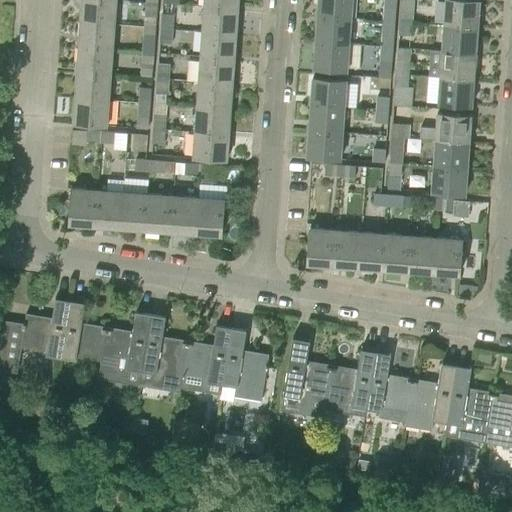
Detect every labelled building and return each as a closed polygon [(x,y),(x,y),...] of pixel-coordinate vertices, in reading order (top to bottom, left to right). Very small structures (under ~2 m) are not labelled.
[(81,0),(80,22),(114,25),(115,0),(81,0)] [(237,0),(204,0),(204,6),(237,9),(237,0)] [(317,0),(317,16),(350,18),(351,0),(317,0)] [(382,0),(382,8),(392,8),(393,0),(382,0)] [(400,0),(400,9),(399,22),(411,23),(412,0),(400,0)] [(479,2),(459,0),(456,0),(445,0),(444,25),(477,28),(479,2)] [(156,3),(145,2),(144,16),(155,17),(156,3)] [(237,9),(204,6),(202,31),(235,34),(237,9)] [(161,14),(160,28),(170,29),(171,14),(161,14)] [(317,16),(315,42),(348,45),(350,18),(317,16)] [(80,22),(78,48),(112,50),(114,25),(80,22)] [(411,23),(399,22),(398,36),(410,36),(411,23)] [(477,28),(444,25),(442,51),(475,54),(477,28)] [(170,29),(160,28),(159,43),(169,43),(170,29)] [(235,34),(202,31),(200,57),(234,59),(235,34)] [(380,33),(379,46),(390,47),(391,34),(380,33)] [(142,38),(141,52),(153,53),(154,39),(142,38)] [(348,45),(315,42),(313,68),(346,71),(348,45)] [(390,47),(379,46),(377,78),(388,79),(390,47)] [(78,48),(76,73),(110,75),(112,50),(78,48)] [(475,54),(442,51),(430,50),(428,77),(440,78),(473,80),(475,54)] [(153,53),(141,52),(140,67),(152,68),(153,53)] [(200,64),(198,82),(232,85),(234,59),(200,57),(200,61),(200,64)] [(187,60),(185,81),(188,81),(198,82),(200,64),(200,61),(187,60)] [(397,61),(396,74),(407,75),(408,62),(397,61)] [(156,79),(167,80),(168,65),(157,65),(156,79)] [(110,75),(76,73),(74,98),(108,101),(110,75)] [(407,75),(396,74),(393,105),(411,106),(412,88),(406,88),(407,75)] [(346,81),(332,80),(312,78),(310,105),(344,107),(346,81)] [(473,80),(440,78),(438,104),(471,106),(473,80)] [(167,80),(156,79),(155,93),(166,94),(167,80)] [(232,85),(198,82),(197,107),(230,110),(232,85)] [(139,89),(138,103),(149,104),(150,89),(139,89)] [(375,110),(385,111),(386,98),(376,97),(375,110)] [(108,101),(74,98),(72,123),(106,126),(108,101)] [(149,104),(138,103),(136,128),(148,128),(149,104)] [(310,105),(308,131),(342,133),(344,107),(310,105)] [(411,106),(393,105),(391,135),(403,136),(409,137),(411,106)] [(197,107),(195,133),(228,135),(230,110),(197,107)] [(385,111),(375,110),(374,123),(384,124),(385,111)] [(437,114),(436,128),(420,127),(419,139),(435,140),(468,142),(470,116),(437,114)] [(153,130),(164,130),(165,115),(154,115),(153,130)] [(97,142),(97,131),(83,130),(82,141),(97,142)] [(153,130),(152,144),(163,144),(163,131),(164,130),(153,130)] [(97,131),(97,142),(100,143),(115,144),(116,133),(97,131)] [(342,133),(308,131),(306,157),(340,160),(342,133)] [(228,135),(195,133),(193,158),(226,160),(228,135)] [(403,136),(391,135),(389,163),(401,164),(403,136)] [(435,140),(433,166),(467,169),(468,142),(435,140)] [(382,149),(372,148),(371,162),(381,163),(382,149)] [(149,171),(150,160),(135,159),(134,170),(149,171)] [(165,161),(150,160),(149,171),(164,172),(165,161)] [(200,175),(201,165),(185,163),(184,174),(200,175)] [(215,166),(201,165),(200,175),(214,177),(215,166)] [(339,177),(340,166),(325,165),(324,176),(339,177)] [(340,166),(339,177),(354,178),(355,167),(340,166)] [(467,169),(433,166),(431,193),(465,195),(467,169)] [(387,189),(399,190),(400,177),(388,176),(387,189)] [(97,190),(91,190),(71,188),(69,223),(94,225),(97,190)] [(122,192),(97,190),(94,225),(119,227),(122,192)] [(147,194),(122,192),(119,227),(145,229),(147,194)] [(147,194),(145,229),(170,231),(173,196),(147,194)] [(387,208),(388,196),(374,195),(373,207),(387,208)] [(173,196),(170,231),(195,233),(198,198),(173,196)] [(388,196),(387,208),(402,208),(403,197),(388,196)] [(198,198),(195,233),(221,235),(223,200),(198,198)] [(438,210),(438,199),(424,198),(423,209),(438,210)] [(438,199),(438,210),(453,211),(453,200),(438,199)] [(335,230),(329,230),(309,228),(307,264),(332,265),(335,230)] [(360,232),(335,230),(332,265),(357,267),(360,232)] [(385,234),(360,232),(357,267),(383,269),(385,234)] [(385,234),(383,269),(408,271),(411,236),(385,234)] [(411,236),(408,271),(433,273),(436,238),(411,236)] [(461,240),(436,238),(433,273),(459,275),(461,240)] [(459,285),(458,293),(473,294),(473,286),(459,285)] [(4,321),(1,340),(0,344),(0,369),(16,373),(21,347),(45,351),(44,355),(59,357),(69,301),(55,298),(51,318),(25,314),(24,324),(4,321)] [(84,303),(69,301),(59,357),(75,360),(75,357),(101,361),(106,327),(81,323),(84,303)] [(106,327),(101,361),(98,377),(125,382),(127,369),(140,371),(150,314),(135,311),(132,331),(106,327)] [(150,314),(140,371),(137,384),(178,391),(179,385),(187,341),(162,336),(165,316),(150,314)] [(187,341),(179,385),(220,392),(221,384),(231,328),(216,325),(212,345),(187,341)] [(231,328),(221,384),(234,387),(233,394),(261,399),(268,354),(242,350),(246,330),(231,328)] [(292,338),(280,410),(322,418),(324,409),(326,397),(331,365),(306,361),(309,341),(292,338)] [(331,365),(326,397),(324,409),(364,416),(365,409),(375,352),(360,349),(356,369),(331,365)] [(390,355),(375,352),(365,409),(380,411),(381,407),(407,411),(412,379),(387,375),(390,355)] [(412,379),(407,411),(404,425),(429,429),(431,420),(446,423),(456,366),(441,363),(437,383),(412,379)] [(456,366),(446,423),(444,436),(484,443),(493,392),(467,388),(471,368),(456,366)] [(511,395),(493,392),(484,443),(511,447),(511,395)] [(89,425),(102,427),(104,420),(98,413),(91,412),(89,425)] [(132,419),(130,431),(143,433),(145,421),(132,419)] [(210,445),(239,450),(241,438),(212,433),(210,445)] [(343,467),(353,469),(354,460),(344,458),(343,467)] [(376,459),(374,472),(395,476),(397,463),(376,459)] [(358,460),(357,470),(368,472),(370,462),(358,460)] [(481,475),(478,490),(511,496),(511,480),(509,480),(510,475),(490,472),(489,477),(481,475)]
